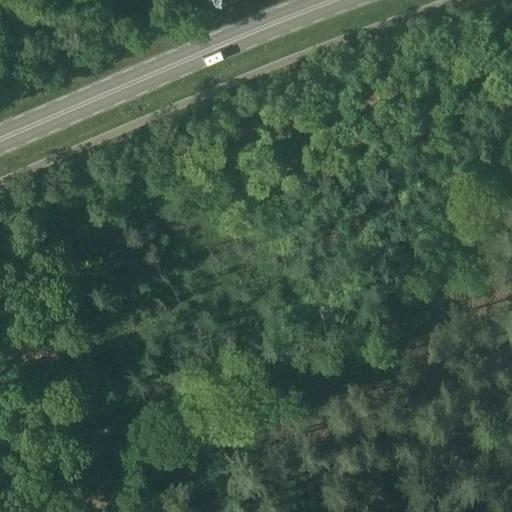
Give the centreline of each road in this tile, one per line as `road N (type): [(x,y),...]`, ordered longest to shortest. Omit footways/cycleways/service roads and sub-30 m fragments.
road 1 (track): [(53,511),(440,253),(511,161)]
road 2 (primary): [(0,140),(339,0)]
